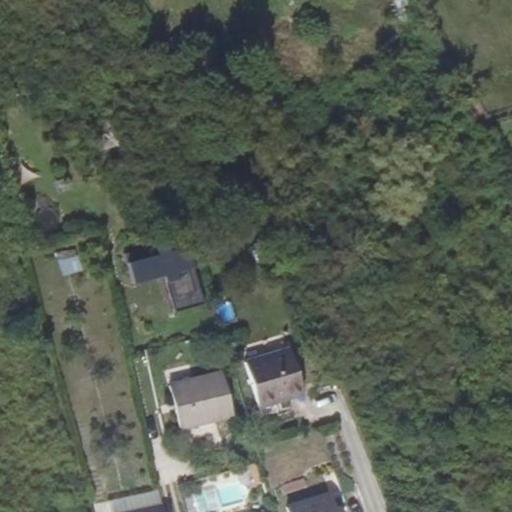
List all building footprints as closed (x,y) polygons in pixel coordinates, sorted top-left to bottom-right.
[(193,237),(133,252),(141,282),(171,274),(181,311),(211,304),(193,237)] [(310,391),(298,346),(252,360),(264,404),(310,391)] [(236,411),(226,371),(172,385),(188,445),(193,443),(197,458),(228,450),(219,416),(236,411)] [(261,460),(255,462),(260,479),(267,477),(261,460)] [(341,511),(337,493),(292,506),(294,511),(341,511)]
